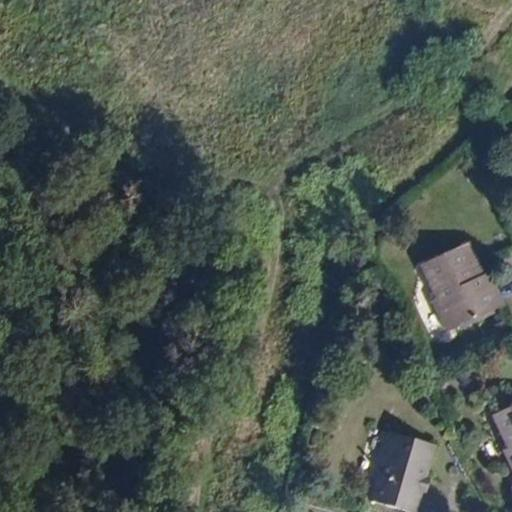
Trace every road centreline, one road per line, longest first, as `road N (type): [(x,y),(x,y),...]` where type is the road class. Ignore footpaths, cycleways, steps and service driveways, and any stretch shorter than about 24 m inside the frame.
road 1 (track): [(511,75),(307,266),(226,444),(211,511)]
road 2 (track): [(333,242),(209,165),(0,77)]
